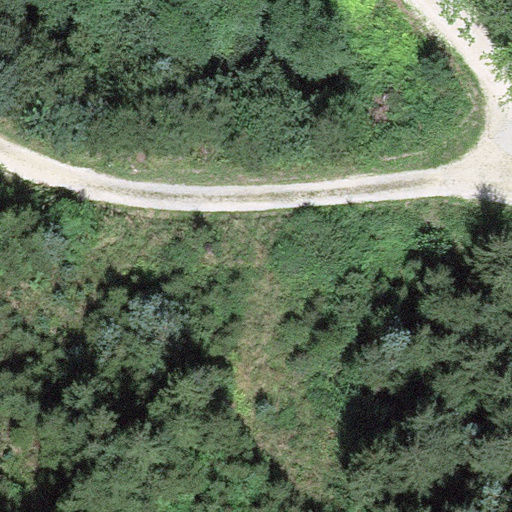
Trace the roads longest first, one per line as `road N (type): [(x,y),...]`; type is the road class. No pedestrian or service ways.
road 1 (track): [(511,159),(304,200),(79,183),(0,139)]
road 2 (track): [(511,103),(418,0)]
